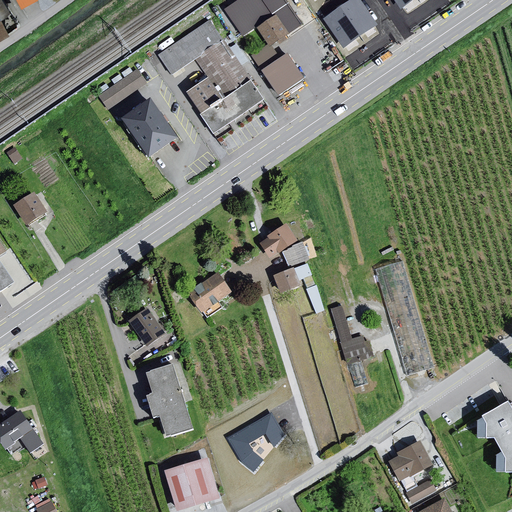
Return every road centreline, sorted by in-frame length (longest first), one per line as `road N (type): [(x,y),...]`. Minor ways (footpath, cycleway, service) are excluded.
road 1 (primary): [(0,343),(500,0)]
road 2 (primary): [(481,0),(0,329)]
road 3 (unclassified): [(242,511),(511,338)]
